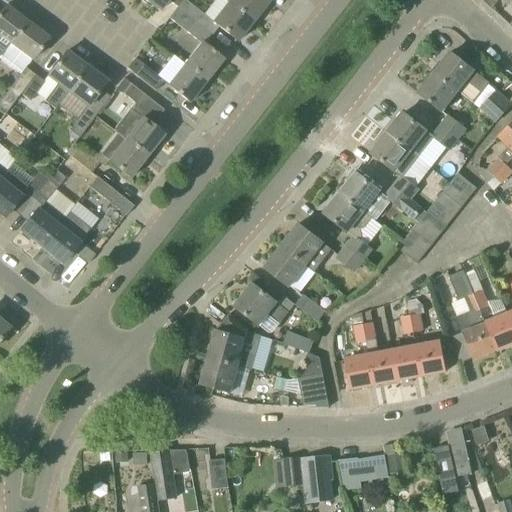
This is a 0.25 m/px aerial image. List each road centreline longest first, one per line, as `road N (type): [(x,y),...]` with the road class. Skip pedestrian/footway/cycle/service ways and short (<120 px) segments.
road 1 (residential): [(115,365),(254,213),(428,0)]
road 2 (residential): [(337,0),(75,337)]
road 3 (residential): [(115,365),(173,409),(266,430),(396,427),(511,391)]
road 4 (unknown): [(335,429),(322,332),(328,322),(458,255),(511,241)]
road 5 (residential): [(75,337),(51,369),(22,437),(15,511)]
road 6 (residential): [(38,511),(57,446),(115,365)]
